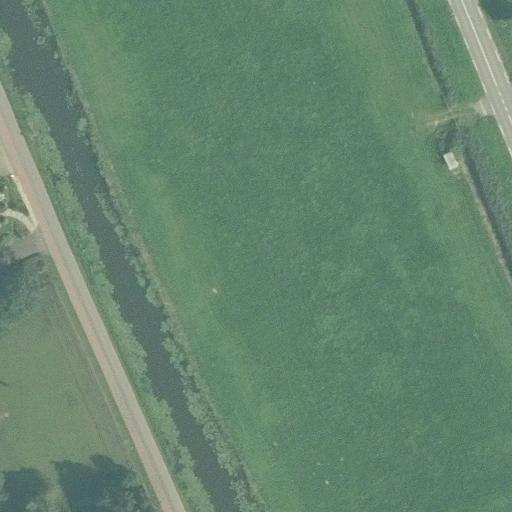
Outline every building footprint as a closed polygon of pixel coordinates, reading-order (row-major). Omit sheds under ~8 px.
[(158,14),(130,24),(140,53),(168,43),(158,14)] [(295,79),(289,100),(323,110),(330,89),(295,79)] [(208,88),(191,99),(213,133),(230,122),(208,88)] [(242,186),(218,196),(230,225),(254,216),(242,186)] [(363,195),(328,226),(337,236),(373,206),(363,195)]
